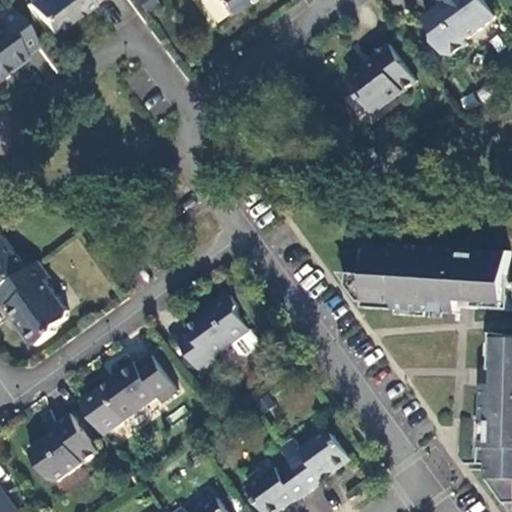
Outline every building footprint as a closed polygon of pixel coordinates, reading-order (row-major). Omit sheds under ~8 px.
[(100,0),(36,0),(27,7),(48,35),(54,36),(94,7),(93,5),(95,4),(100,0)] [(156,0),(131,0),(142,15),(159,4),(156,0)] [(214,0),(227,17),(250,0),(214,0)] [(451,0),(452,1),(426,20),(438,37),(437,44),(447,57),(454,58),(470,46),(467,42),(499,19),(485,0),(451,0)] [(37,48),(4,2),(0,4),(0,75),(6,71),(7,74),(25,60),(24,58),(37,48)] [(354,75),(351,82),(375,115),(419,83),(392,46),(377,56),(380,61),(371,68),(362,69),(354,75)] [(0,292),(30,271),(0,228),(0,292)] [(400,252),(365,250),(365,263),(369,263),(368,275),(342,273),(342,274),(350,275),(349,286),(361,303),(366,303),(366,309),(458,315),(458,322),(459,322),(460,301),(475,302),(475,308),(511,310),(511,308),(509,276),(511,252),(479,250),(478,255),(463,254),(464,249),(393,245),(393,246),(401,246),(400,252)] [(30,271),(0,292),(0,300),(7,311),(11,308),(26,330),(25,334),(33,345),(39,346),(57,334),(58,327),(69,320),(70,313),(49,281),(53,279),(42,263),(30,271)] [(181,342),(204,375),(220,364),(216,358),(253,332),(242,316),(243,308),(237,299),(227,298),(217,306),(215,313),(191,329),(193,333),(181,342)] [(511,337),(492,334),(492,371),(498,371),(498,386),(484,386),(483,417),(483,465),(491,466),(491,480),(511,509),(511,337)] [(124,375),(105,389),(128,422),(161,398),(165,404),(181,393),(154,356),(140,367),(137,363),(122,373),(124,375)] [(270,395),(255,406),(261,415),(276,404),(270,395)] [(101,454),(74,416),(58,427),(62,432),(34,452),(53,482),(61,482),(101,454)] [(296,466),(315,493),(327,484),(325,482),(341,471),(338,467),(351,459),(332,432),(304,451),(297,441),(284,449),(296,466)] [(341,471),(354,462),(351,459),(338,467),(341,471)] [(301,503),(315,493),(296,466),(283,475),(279,470),(250,490),(265,511),(277,511),(282,509),(283,511),(284,511),(300,501),(301,503)] [(0,511),(20,511),(0,483),(0,511)] [(183,511),(228,511),(220,500),(203,511),(184,511),(183,511)]
